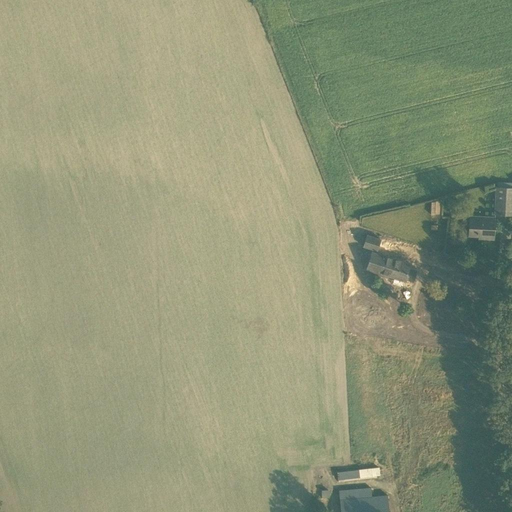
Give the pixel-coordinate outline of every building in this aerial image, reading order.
[(511,215),(511,187),(497,187),(496,187),(494,215),(511,215)] [(430,200),(430,213),(440,213),(440,200),(430,200)] [(493,239),(495,220),(469,218),(468,235),(482,236),(482,238),(493,239)] [(376,250),(379,237),(365,233),(362,246),(376,250)] [(408,267),(409,264),(371,252),(366,268),(404,280),(405,279),(413,282),(417,269),(408,267)] [(334,481),(378,479),(377,469),(334,471),(334,481)] [(389,511),(387,494),(372,495),(341,498),(341,511),(389,511)]
